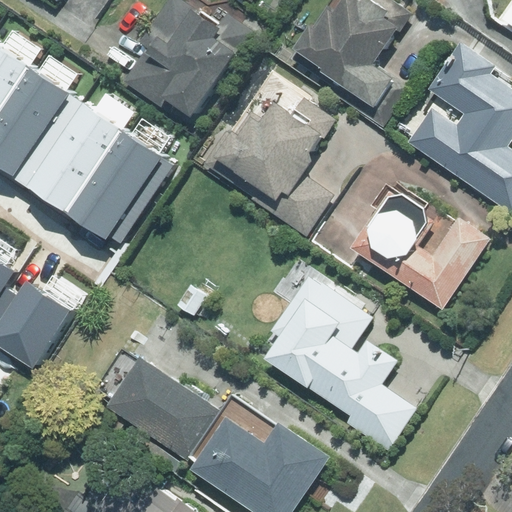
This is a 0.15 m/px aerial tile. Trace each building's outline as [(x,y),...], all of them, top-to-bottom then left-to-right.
[(151,48),(127,80),(173,112),(179,104),(197,117),(258,32),(232,13),(224,25),(189,0),(171,0),(142,41),(151,48)] [(332,4),(296,56),(392,122),(415,89),(379,65),(416,12),(398,0),(374,0),(372,4),(365,0),(347,0),(340,10),(332,4)] [(435,108),(412,141),(511,210),(511,147),(511,145),(511,85),(495,73),(500,66),(465,41),(432,88),(469,113),(460,126),(435,108)] [(0,169),(105,237),(108,233),(121,242),(175,160),(0,47),(0,169)] [(230,121),(203,160),(310,234),(337,195),(308,175),(318,161),(316,151),(338,119),(307,97),(297,112),(280,100),(268,118),(256,110),(242,129),(230,121)] [(0,175),(0,200),(11,183),(0,175)] [(357,250),(445,309),(493,238),(463,217),(437,256),(420,244),(440,214),(400,187),(357,250)] [(0,293),(14,273),(0,264),(0,293)] [(276,349),(271,357),(356,414),(352,420),(391,447),(419,406),(385,383),(402,358),(365,333),(376,317),(313,274),(266,343),(276,349)] [(0,346),(31,367),(69,310),(28,283),(20,295),(8,287),(0,298),(0,346)] [(113,406),(190,459),(224,410),(148,357),(113,406)] [(232,416),(196,468),(260,511),(296,511),(335,456),(286,422),(272,443),(232,416)] [(198,511),(129,465),(97,511),(198,511)]
